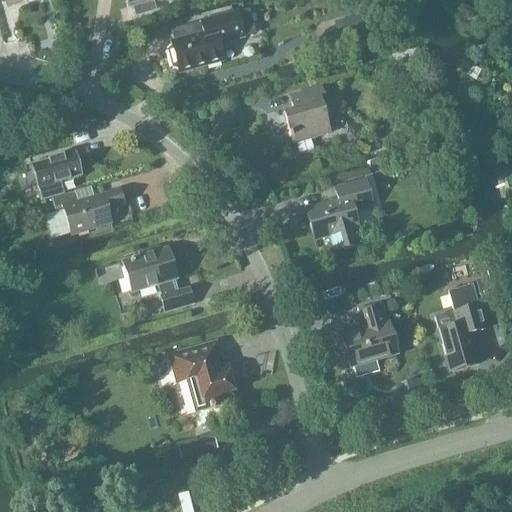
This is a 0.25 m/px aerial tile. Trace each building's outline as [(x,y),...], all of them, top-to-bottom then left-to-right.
[(4,0),(8,9),(38,1),(38,0),(4,0)] [(126,0),(129,8),(136,7),(138,16),(158,11),(156,4),(168,0),(126,0)] [(249,11),(237,14),(200,24),(204,36),(171,45),(179,74),(222,62),(218,45),(255,36),(249,11)] [(396,11),(391,23),(403,27),(407,15),(396,11)] [(360,18),(335,24),(340,45),(365,39),(360,18)] [(470,65),(465,74),(474,80),(479,71),(470,65)] [(293,146),(329,135),(320,105),(324,104),(320,90),(289,99),(293,112),(284,115),(293,146)] [(75,153),(30,166),(41,203),(64,196),(60,185),(82,178),(75,153)] [(443,159),(434,162),(438,175),(448,172),(443,159)] [(362,246),(353,212),(371,207),(365,183),(334,191),(338,203),(306,212),(314,241),(329,237),(334,253),(362,246)] [(123,207),(119,193),(78,205),(75,193),(52,200),(55,213),(63,210),(71,236),(110,224),(106,211),(123,207)] [(176,282),(167,251),(143,258),(142,254),(139,255),(140,258),(122,264),(131,295),(157,287),(161,298),(160,299),(165,313),(192,305),(188,291),(177,294),(174,282),(176,282)] [(486,281),(476,284),(485,315),(495,312),(486,281)] [(448,293),(454,314),(434,319),(449,374),(478,366),(469,336),(480,333),(474,309),(478,307),(472,286),(448,293)] [(386,326),(381,309),(358,315),(363,332),(342,338),(350,369),(396,356),(388,325),(386,326)] [(222,367),(215,345),(169,358),(176,384),(189,381),(198,412),(237,401),(231,378),(229,378),(226,376),(223,367),(222,367)] [(402,392),(407,410),(426,405),(419,380),(400,385),(402,392)] [(181,459),(218,448),(215,437),(178,448),(181,459)] [(74,438),(60,441),(64,457),(78,454),(74,438)] [(220,492),(229,489),(226,480),(217,483),(220,492)]
